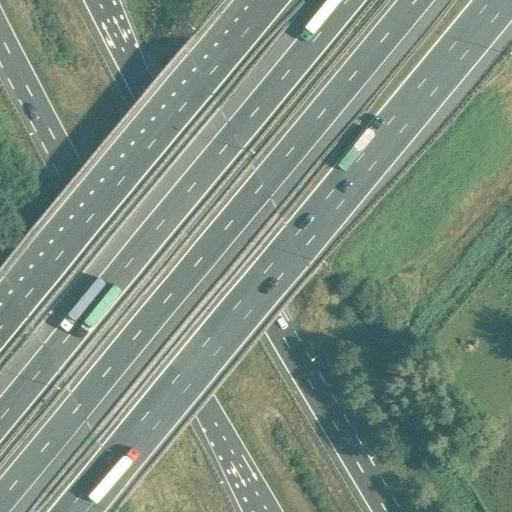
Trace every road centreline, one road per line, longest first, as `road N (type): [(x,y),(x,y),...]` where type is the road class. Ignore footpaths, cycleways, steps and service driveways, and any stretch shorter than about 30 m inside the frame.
road 1 (motorway): [(76,511),(499,0)]
road 2 (motorway): [(0,502),(414,0)]
road 3 (trunk): [(384,511),(147,103),(98,0)]
road 4 (trunk): [(0,34),(80,196),(266,511)]
road 5 (motorway): [(346,0),(0,415)]
road 6 (motorway): [(271,0),(0,327)]
